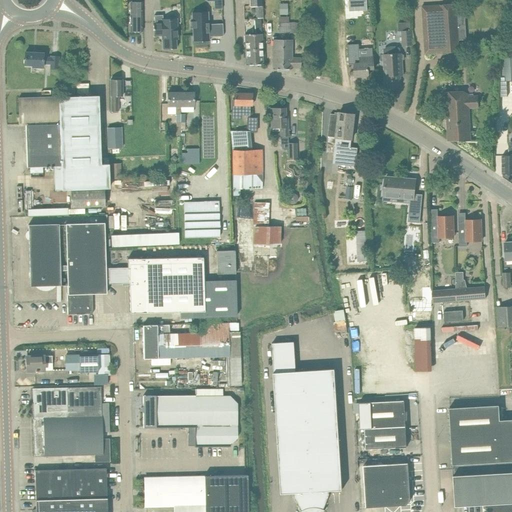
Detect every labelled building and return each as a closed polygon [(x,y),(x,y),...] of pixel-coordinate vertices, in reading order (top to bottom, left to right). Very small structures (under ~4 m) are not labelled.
[(130,15),(130,32),(142,32),(142,2),(137,2),(137,7),(130,7),(130,15)] [(458,40),(459,40),(457,15),(458,15),(458,4),(422,6),(425,52),(443,51),(443,53),(459,52),(458,40)] [(245,50),(262,50),(260,19),(262,18),(262,6),(250,7),(250,19),(254,19),(256,34),(245,35),(245,50)] [(153,30),(162,30),(162,44),(176,43),(175,34),(177,34),(176,13),(162,13),(162,10),(154,10),(154,17),(153,17),(153,30)] [(192,21),(190,21),(191,28),(193,28),(193,41),(193,42),(209,41),(209,40),(209,37),(223,36),(222,23),(208,24),(207,12),(192,13),(192,18),(192,21)] [(299,23),(289,23),(279,23),(279,33),(299,33),(299,23)] [(402,46),(411,46),(411,30),(402,31),(402,46)] [(272,59),(272,69),(291,69),(291,67),(301,67),(301,58),(292,58),(292,40),(282,39),(273,39),(272,59)] [(358,44),(348,45),(349,64),(354,64),(355,76),(369,76),(368,69),(374,69),(373,55),(359,56),(358,44)] [(384,54),(383,54),(385,89),(400,88),(399,76),(403,75),(402,60),(402,53),(400,53),(399,49),(397,48),(394,47),(391,47),(391,49),(384,50),(384,54)] [(262,54),(262,50),(245,50),(246,65),(263,64),(262,54)] [(58,69),(58,67),(58,57),(51,56),(51,58),(43,57),(43,53),(25,52),(24,65),(32,66),(32,67),(42,68),(43,68),(43,64),(50,64),(50,69),(58,69)] [(122,96),(122,90),(122,80),(110,79),(110,89),(110,96),(110,111),(118,111),(118,96),(122,96)] [(87,94),(87,83),(76,83),(76,94),(87,94)] [(445,92),(447,140),(447,141),(471,141),(471,131),(469,109),(478,109),(478,96),(468,96),(468,94),(461,94),(461,92),(445,92)] [(167,93),(167,103),(167,106),(193,106),(193,93),(167,93)] [(232,105),(232,115),(249,115),(249,106),(251,106),(251,93),(234,93),(234,105),(232,105)] [(18,98),(19,112),(19,123),(28,123),(29,166),(54,166),(55,190),(65,190),(109,188),(108,158),(100,158),(98,95),(18,98)] [(286,123),(285,112),(285,108),(270,108),(271,128),(280,128),(281,145),(284,149),(288,149),(289,159),(297,159),(296,143),(288,143),(288,136),(288,123),(286,123)] [(351,140),(354,124),(355,114),(339,112),(338,115),(331,114),(328,136),(329,136),(328,142),(335,143),(333,157),(334,158),(333,163),(340,163),(341,164),(354,165),(356,148),(350,148),(351,140)] [(247,131),(249,131),(256,132),(256,118),(247,118),(247,131)] [(121,128),(107,128),(108,148),(122,147),(121,128)] [(249,131),(247,131),(232,131),(233,189),(234,189),(234,196),(240,195),(240,189),(262,189),(262,149),(251,150),(249,131)] [(187,153),(181,153),(181,163),(199,163),(199,148),(186,148),(187,153)] [(509,155),(502,155),(502,164),(502,174),(511,174),(511,149),(509,149),(509,155)] [(119,161),(110,161),(110,178),(120,178),(119,161)] [(385,177),(385,187),(384,194),(403,196),(402,199),(413,200),(414,190),(415,180),(385,177)] [(347,186),(345,199),(352,199),(353,187),(347,186)] [(104,189),(80,190),(70,191),(71,208),(105,206),(104,189)] [(290,194),(288,198),(288,202),(292,204),(296,203),(298,200),(297,195),(294,193),(290,194)] [(269,200),(254,200),(253,240),(280,241),(281,224),(269,224),(269,200)] [(184,238),(219,237),(219,201),(183,202),(184,238)] [(419,223),(421,204),(413,204),(411,222),(419,223)] [(110,211),(111,227),(122,226),(122,211),(110,211)] [(348,216),(338,217),(338,228),(349,227),(348,216)] [(442,219),(438,219),(430,219),(431,243),(439,242),(439,238),(454,237),(453,216),(442,216),(442,219)] [(470,223),(466,223),(458,223),(459,246),(467,246),(467,241),(482,241),(481,219),(470,220),(470,223)] [(104,223),(65,224),(67,265),(67,271),(67,284),(68,294),(67,294),(67,314),(76,314),(84,314),(92,313),(92,294),(106,293),(106,285),(106,284),(106,283),(106,269),(106,268),(105,259),(104,223)] [(38,225),(28,225),(30,286),(60,285),(65,284),(65,278),(60,278),(60,271),(67,271),(67,265),(60,266),(59,224),(38,225)] [(357,250),(366,249),(366,230),(356,231),(357,250)] [(179,233),(112,236),(112,247),(179,244),(179,233)] [(216,251),(217,274),(235,273),(235,250),(216,251)] [(424,252),(410,252),(411,286),(425,286),(424,252)] [(128,268),(106,269),(106,283),(106,284),(106,285),(129,285),(130,313),(179,311),(180,318),(236,316),(236,280),(204,281),(203,257),(127,259),(128,268)] [(511,284),(510,273),(503,273),(503,287),(511,287),(511,289),(511,284)] [(456,299),(486,297),(485,287),(456,289),(456,299)] [(422,288),(422,302),(410,302),(410,313),(432,313),(432,288),(422,288)] [(456,289),(432,291),(432,301),(456,299),(456,289)] [(511,305),(497,307),(498,328),(511,326),(511,305)] [(334,321),(344,320),(343,310),(333,311),(334,321)] [(463,310),(444,312),(444,322),(464,320),(463,310)] [(157,325),(143,325),(144,358),(154,358),(229,356),(228,323),(201,324),(201,333),(169,334),(169,324),(157,325)] [(447,355),(481,354),(480,325),(453,326),(453,331),(446,331),(447,355)] [(431,328),(415,329),(416,371),(432,371),(431,328)] [(109,354),(65,355),(66,370),(79,369),(79,372),(97,371),(97,375),(109,375),(109,354)] [(44,363),(52,363),(51,356),(26,357),(27,371),(37,370),(44,370),(44,363)] [(306,401),(336,399),(334,369),(304,371),(306,401)] [(276,403),(306,401),(304,371),(274,373),(276,403)] [(33,407),(31,407),(31,430),(34,430),(34,456),(94,455),(94,462),(106,462),(109,462),(110,462),(109,439),(102,439),(102,432),(109,432),(108,403),(101,403),(101,387),(33,388),(33,407)] [(195,433),(195,446),(230,445),(237,437),(237,403),(230,396),(223,396),(195,396),(155,396),(155,395),(143,395),(143,428),(186,427),(186,429),(190,434),(195,433)] [(308,431),(338,429),(336,399),(306,401),(308,431)] [(407,447),(404,400),(359,403),(360,428),(365,428),(366,449),(407,447)] [(308,431),(306,401),(276,403),(277,433),(308,431)] [(453,465),(463,464),(511,461),(511,419),(500,420),(499,405),(449,408),(453,465)] [(310,461),(340,459),(338,429),(308,431),(310,461)] [(279,463),(310,461),(308,431),(277,433),(279,463)] [(310,461),(313,508),(314,508),(316,508),(317,508),(319,508),(320,509),(322,509),(325,510),(323,509),(328,495),(328,490),(329,490),(328,488),(331,488),(331,490),(342,490),(340,459),(310,461)] [(301,511),(302,511),(303,511),(304,510),(306,509),(307,509),(310,508),(311,508),(313,508),(310,461),(279,463),(281,493),(293,493),(292,490),(294,490),(295,492),(295,497),(302,510),(301,511)] [(408,463),(381,464),(384,506),(407,505),(410,500),(408,463)] [(384,506),(381,464),(363,466),(366,507),(384,506)] [(36,510),(107,508),(106,468),(35,470),(36,510)] [(511,511),(511,472),(453,476),(455,507),(485,505),(485,507),(495,511),(511,511)] [(204,506),(204,511),(247,511),(247,474),(154,477),(144,477),(145,507),(204,506)]
